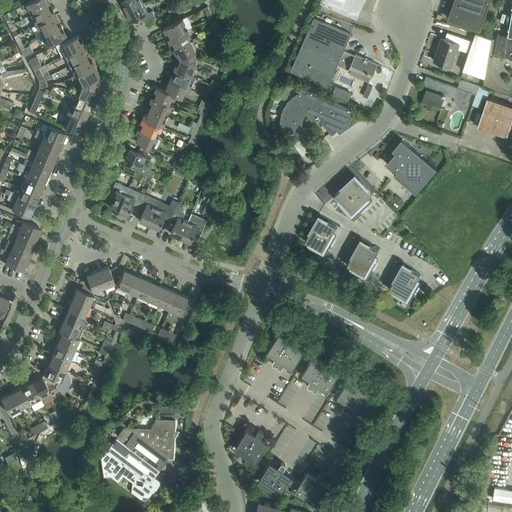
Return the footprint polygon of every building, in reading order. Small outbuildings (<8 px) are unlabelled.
[(47,5),(44,0),(31,0),(25,4),(30,14),(47,5)] [(125,12),(143,3),(141,0),(124,0),(121,2),(125,12)] [(357,18),(364,0),(320,0),(320,2),(357,18)] [(479,29),(488,0),(453,0),(448,18),(479,29)] [(148,12),(143,3),(125,12),(130,21),(141,16),(143,21),(144,21),(155,15),(152,10),(148,12)] [(35,24),(55,14),(53,10),(50,11),(47,5),(30,14),(35,24)] [(213,16),(211,11),(208,5),(204,7),(209,18),(213,16)] [(43,33),(60,24),(55,14),(35,24),(37,29),(40,27),(43,33)] [(168,38),(188,28),(191,26),(186,16),(163,28),(168,38)] [(341,62),(345,51),(344,50),(351,33),(314,17),(302,44),(290,70),(328,87),(338,64),(339,61),(341,62)] [(65,35),(60,24),(43,33),(46,39),(43,40),(46,45),(65,35)] [(190,33),(188,28),(168,38),(171,43),(173,42),(176,47),(191,40),(188,34),(190,33)] [(485,78),(489,53),(492,38),(475,32),(472,40),(447,32),(445,38),(441,37),(433,60),(451,66),(458,48),(468,52),(462,70),(485,78)] [(511,58),(511,35),(508,35),(501,34),(499,33),(498,33),(497,39),(492,38),(489,53),(494,54),(495,54),(497,55),(502,56),(509,57),(509,58),(511,58)] [(64,55),(84,45),(79,34),(61,43),(64,49),(62,50),(64,55)] [(196,50),(191,40),(176,47),(173,48),(178,58),(194,58),(193,52),(196,50)] [(24,48),(22,44),(18,46),(23,56),(33,51),(30,45),(24,48)] [(86,49),(84,45),(64,55),(66,59),(69,58),(72,64),(86,56),(84,51),(86,49)] [(377,63),(355,54),(355,55),(345,51),(341,62),(339,61),(338,64),(348,69),(348,70),(369,80),(377,63)] [(36,56),(33,57),(28,60),(33,70),(41,66),(36,56)] [(74,75),(94,65),(92,61),(89,62),(86,56),(72,64),(69,65),(72,71),(74,75)] [(194,64),(194,58),(178,58),(179,59),(174,69),(177,70),(192,76),(197,65),(194,64)] [(41,66),(33,70),(39,80),(49,75),(48,73),(49,73),(45,65),(41,66)] [(100,83),(99,76),(94,65),(74,75),(70,77),(72,81),(79,78),(82,84),(100,83)] [(177,70),(174,76),(172,75),(170,79),(190,88),(192,83),(189,82),(192,76),(177,70)] [(50,77),(49,75),(39,80),(39,87),(42,87),(47,85),(45,80),(50,77)] [(466,108),(472,91),(476,92),(478,86),(460,80),(457,86),(426,76),(422,86),(430,89),(428,96),(425,94),(422,101),(440,107),(445,94),(454,97),(454,99),(456,104),(466,108)] [(190,88),(170,79),(165,89),(165,90),(177,95),(176,95),(182,97),(185,91),(188,92),(190,88)] [(100,91),(100,83),(82,84),(79,89),(72,87),(71,91),(75,93),(95,102),(100,91)] [(175,99),(176,95),(177,95),(165,90),(165,89),(156,86),(152,96),(169,104),(170,103),(172,98),(175,99)] [(305,114),(306,112),(315,124),(321,120),(330,132),(336,128),(339,133),(343,130),(345,129),(347,127),(348,125),(349,123),(354,112),(355,110),(304,88),(300,91),(295,95),(293,96),(288,101),(285,106),(282,112),(281,118),(281,124),(282,130),(284,136),(287,141),(305,129),(304,127),(303,125),(302,122),(302,120),(303,118),(304,116),(305,114)] [(39,102),(44,91),(38,89),(33,100),(39,102)] [(95,102),(75,93),(73,97),(70,103),(88,111),(90,105),(93,106),(95,102)] [(170,109),(172,105),(172,104),(170,103),(169,104),(152,96),(150,101),(152,102),(150,108),(165,114),(167,108),(170,109)] [(506,136),(511,119),(511,104),(487,96),(477,126),(506,136)] [(0,97),(0,101),(4,103),(12,106),(13,102),(5,99),(0,97)] [(34,113),(39,102),(33,100),(28,110),(34,113)] [(88,111),(70,103),(68,109),(66,114),(86,122),(88,118),(85,117),(88,111)] [(162,120),(165,114),(150,108),(147,114),(144,112),(142,117),(163,126),(165,121),(162,120)] [(86,122),(66,114),(64,118),(67,119),(64,126),(81,133),(86,122)] [(161,130),(163,126),(142,117),(138,127),(155,135),(156,134),(158,129),(161,130)] [(63,135),(64,131),(48,124),(44,135),(61,143),(65,135),(63,135)] [(20,126),(16,136),(21,138),(25,128),(20,126)] [(156,141),(158,136),(159,136),(156,134),(155,135),(138,127),(136,132),(138,133),(136,139),(151,146),(153,140),(156,141)] [(61,143),(44,135),(39,146),(55,152),(56,150),(58,150),(61,143)] [(436,168),(401,138),(392,149),(393,155),(386,162),(397,171),(394,174),(416,192),(436,168)] [(319,148),(314,141),(310,144),(315,151),(319,148)] [(53,155),(55,152),(39,146),(34,156),(52,164),(55,156),(53,155)] [(147,156),(130,148),(125,158),(136,163),(134,168),(136,170),(152,176),(155,171),(149,168),(150,166),(149,163),(145,161),(147,156)] [(49,171),(52,164),(34,156),(30,167),(46,173),(47,171),(49,171)] [(136,170),(134,168),(125,165),(123,170),(134,175),(136,170)] [(46,173),(30,167),(25,177),(43,185),(46,177),(44,176),(46,173)] [(372,200),(368,196),(372,193),(354,175),(334,194),(342,203),(339,205),(352,219),(360,210),(362,212),(361,210),(372,200)] [(43,185),(25,177),(21,187),(36,194),(38,191),(40,192),(43,185)] [(118,210),(129,186),(115,180),(109,196),(110,198),(111,199),(108,206),(118,210)] [(21,187),(15,185),(13,191),(16,193),(14,197),(16,198),(34,206),(37,198),(35,197),(36,194),(21,187)] [(139,206),(145,193),(129,186),(118,210),(128,215),(133,204),(139,206)] [(6,189),(5,193),(8,194),(14,197),(16,193),(13,191),(10,190),(6,189)] [(150,224),(160,200),(145,193),(139,206),(144,208),(140,219),(150,224)] [(34,206),(16,198),(11,208),(27,215),(29,212),(30,213),(34,206)] [(170,220),(178,201),(173,199),(170,204),(160,200),(150,224),(160,228),(164,217),(170,220)] [(184,204),(178,201),(170,220),(175,222),(171,233),(181,237),(188,220),(183,218),(185,213),(184,210),(181,209),(184,204)] [(207,203),(203,212),(209,214),(213,206),(207,203)] [(188,220),(181,237),(191,242),(196,231),(201,233),(207,220),(191,213),(188,220)] [(324,256),(336,235),(332,233),(336,226),(319,216),(305,240),(313,245),(311,248),(324,256)] [(38,230),(39,226),(23,220),(18,231),(36,238),(39,230),(38,230)] [(5,225),(11,227),(16,229),(18,225),(7,221),(5,225)] [(36,238),(18,231),(14,241),(30,248),(31,245),(33,246),(36,238)] [(366,279),(378,259),(374,257),(378,250),(361,240),(347,264),(355,269),(353,272),(366,279)] [(28,251),(30,248),(14,241),(9,252),(27,259),(30,251),(28,251)] [(24,267),(27,259),(9,252),(5,262),(21,269),(22,266),(24,267)] [(408,303),(420,282),(416,280),(420,274),(403,264),(389,288),(397,293),(395,296),(408,303)] [(116,282),(116,271),(117,267),(117,266),(109,269),(108,266),(97,270),(104,287),(116,282)] [(127,290),(134,274),(123,269),(121,274),(116,271),(116,282),(118,282),(116,286),(127,290)] [(104,287),(97,270),(86,274),(87,278),(80,280),(79,282),(83,284),(91,292),(104,287)] [(137,295),(144,279),(134,274),(127,290),(137,295)] [(148,300),(155,283),(144,279),(137,295),(148,300)] [(158,304),(165,288),(155,283),(148,300),(158,304)] [(90,293),(91,292),(83,284),(81,290),(76,288),(72,298),(89,306),(93,295),(90,293)] [(168,308),(176,292),(165,288),(158,304),(168,308)] [(181,322),(188,304),(184,302),(187,297),(176,292),(168,308),(165,315),(181,322)] [(9,299),(0,295),(0,314),(2,315),(9,299)] [(84,316),(89,306),(72,298),(67,309),(84,316)] [(80,327),(84,316),(67,309),(63,319),(80,327)] [(83,328),(80,327),(63,319),(58,330),(62,332),(75,337),(79,338),(83,328)] [(104,320),(103,324),(110,327),(109,327),(116,330),(118,326),(104,320)] [(74,349),(79,338),(75,337),(62,332),(58,342),(74,349)] [(277,364),(292,341),(285,336),(279,333),(276,338),(271,346),(267,352),(273,355),(275,356),(272,360),(272,361),(272,362),(273,363),(273,364),(274,364),(275,364),(276,364),(277,364)] [(102,344),(100,348),(107,351),(109,347),(111,340),(105,338),(102,344)] [(296,362),(301,354),(304,349),(299,345),(292,341),(277,364),(277,365),(278,366),(279,367),(280,367),(281,367),(282,367),(282,366),(283,366),(285,363),(287,364),(292,367),(296,362)] [(69,359),(74,349),(58,342),(53,352),(69,359)] [(65,370),(69,359),(53,352),(49,363),(65,370)] [(312,386),(327,363),(320,358),(320,359),(314,355),(311,360),(306,368),(306,369),(303,374),(308,377),(310,379),(308,382),(308,383),(308,384),(308,385),(308,386),(309,386),(310,386),(311,386),(312,386)] [(60,381),(65,370),(49,363),(43,375),(56,387),(59,380),(60,381)] [(336,376),(339,371),(334,367),(327,363),(312,386),(312,387),(312,388),(313,388),(313,389),(314,389),(315,390),(316,389),(317,389),(318,388),(320,385),(322,386),(327,390),(331,384),(336,376)] [(59,390),(56,387),(43,375),(31,381),(41,400),(51,394),(54,395),(56,392),(59,390)] [(347,408),(362,385),(355,381),(350,377),(346,383),(341,391),(338,396),(343,400),(345,401),(343,404),(343,405),(343,406),(343,407),(343,408),(344,408),(345,409),(346,409),(347,408)] [(41,400),(31,381),(21,387),(30,403),(34,410),(44,404),(41,400)] [(371,398),(374,393),(369,390),(362,385),(347,408),(347,409),(348,410),(348,411),(349,411),(349,412),(350,412),(351,412),(352,411),(353,411),(355,407),(357,408),(363,412),(366,407),(371,398)] [(30,403),(21,387),(11,392),(20,408),(30,403)] [(20,408),(11,392),(1,398),(9,413),(20,408)] [(160,404),(159,412),(176,413),(176,405),(160,404)] [(175,420),(156,419),(156,429),(124,427),(117,437),(160,469),(169,457),(173,457),(175,435),(173,434),(173,431),(175,431),(175,420)] [(40,431),(44,429),(41,423),(30,428),(34,434),(40,431)] [(264,448),(268,442),(262,439),(260,437),(262,434),(262,433),(262,432),(262,431),(261,430),(260,430),(259,429),(259,430),(258,430),(257,430),(257,431),(255,434),(253,433),(252,433),(247,429),(244,434),(238,443),(235,448),(241,451),(241,452),(250,458),(256,461),(259,456),(265,448),(264,448)] [(160,469),(117,437),(102,457),(104,475),(110,474),(118,480),(123,473),(137,484),(132,490),(145,500),(152,491),(151,488),(147,485),(160,469)] [(16,459),(14,453),(5,457),(8,463),(16,459)] [(295,480),(289,477),(291,475),(286,471),(283,469),(285,466),(286,465),(286,464),(285,463),(285,462),(284,462),(283,462),(282,462),(281,462),(280,463),(278,466),(276,465),(270,461),(267,467),(262,475),(259,480),(264,484),(274,490),(279,493),(283,488),(287,481),(292,484),(295,480)] [(325,490),(328,484),(323,481),(321,479),(323,476),(323,475),(323,474),(323,473),(322,473),(322,472),(321,472),(320,472),(319,472),(318,472),(318,473),(315,476),(313,475),(308,471),(304,477),(300,484),(295,480),(292,484),(297,488),(296,490),(301,494),(311,500),(316,503),(320,498),(325,490)] [(511,488),(495,486),(493,498),(511,500),(511,488)] [(18,496),(25,503),(30,499),(23,491),(18,496)] [(306,511),(259,500),(256,511),(306,511)] [(209,511),(210,511),(209,511),(202,502),(201,501),(200,501),(200,502),(197,506),(194,504),(188,511),(209,511)]
